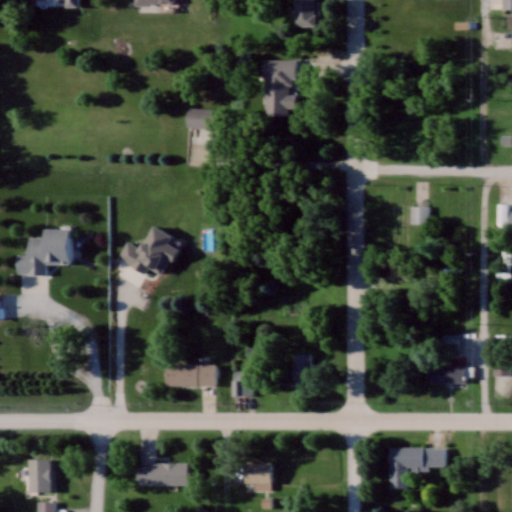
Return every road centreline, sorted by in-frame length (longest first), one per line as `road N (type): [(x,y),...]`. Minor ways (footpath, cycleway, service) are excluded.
road 1 (residential): [(355,416),(354,0)]
road 2 (residential): [(355,416),(96,419)]
road 3 (residential): [(511,418),(355,416)]
road 4 (residential): [(355,170),(511,170)]
